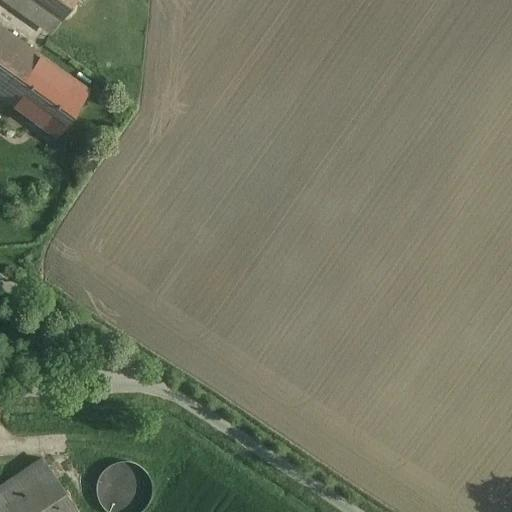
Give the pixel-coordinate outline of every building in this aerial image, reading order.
[(29,0),(59,21),(73,0),(29,0)] [(0,27),(0,95),(4,99),(36,53),(0,27)] [(36,53),(4,99),(55,135),(87,89),(36,53)] [(76,511),(41,459),(0,487),(0,511),(76,511)] [(99,480),(98,486),(98,491),(100,496),(102,501),(106,506),(110,509),(115,511),(134,511),(136,511),(141,509),(145,505),(148,501),(151,496),(152,490),(152,485),(151,479),(149,474),(146,470),(142,466),(138,463),(133,461),(127,460),(122,460),(117,461),(112,463),(107,466),(103,471),(101,475),(99,480)]
